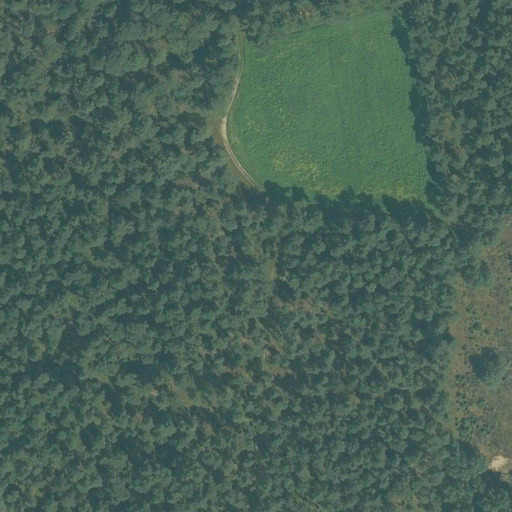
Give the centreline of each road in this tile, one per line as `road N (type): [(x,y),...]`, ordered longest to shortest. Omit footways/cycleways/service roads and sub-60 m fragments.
road 1 (track): [(282,203),(247,511)]
road 2 (track): [(242,0),(223,151),(245,180),(282,203)]
road 3 (track): [(282,203),(511,226)]
road 4 (track): [(0,129),(79,118),(224,118)]
